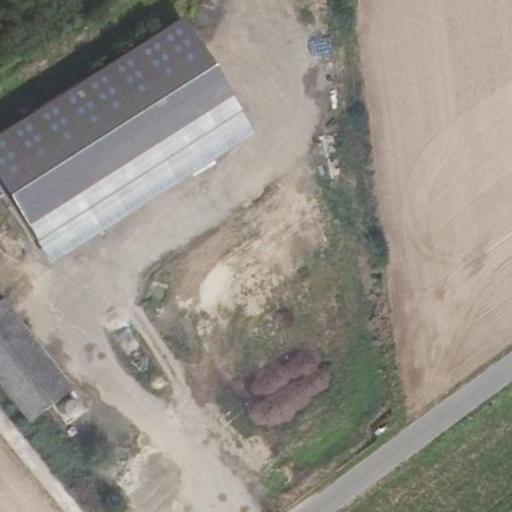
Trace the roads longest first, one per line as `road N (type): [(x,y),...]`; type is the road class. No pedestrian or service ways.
road 1 (unclassified): [(309,511),(511,366)]
road 2 (track): [(0,415),(77,511)]
